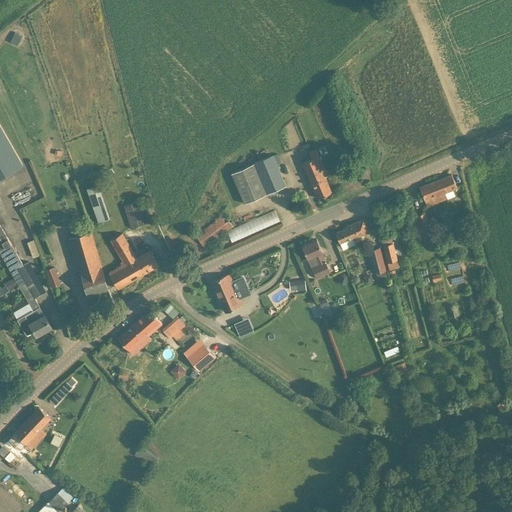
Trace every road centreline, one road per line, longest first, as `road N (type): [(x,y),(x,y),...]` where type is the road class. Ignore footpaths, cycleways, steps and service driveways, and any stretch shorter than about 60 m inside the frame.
road 1 (tertiary): [(0,424),(135,305),(188,271),(511,141)]
road 2 (track): [(167,283),(214,326),(332,407),(511,502)]
